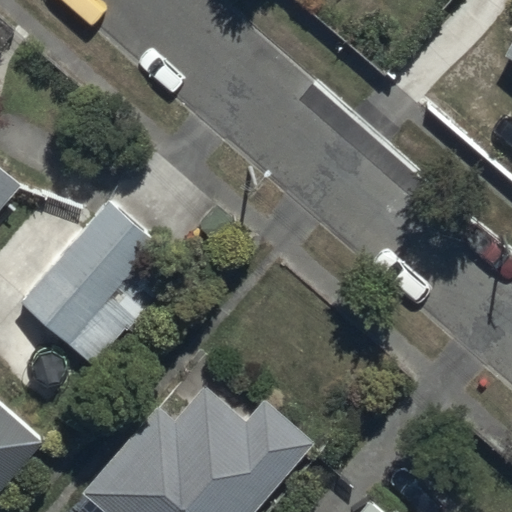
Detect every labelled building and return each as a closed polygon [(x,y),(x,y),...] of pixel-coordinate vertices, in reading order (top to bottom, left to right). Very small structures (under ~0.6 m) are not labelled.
[(511,33),(503,50),(511,54),(511,33)] [(0,204),(21,180),(0,162),(0,204)] [(157,243),(108,198),(17,298),(103,375),(141,332),(129,322),(167,279),(144,258),(157,243)] [(82,483),(113,511),(249,511),(316,439),(263,390),(245,416),(203,380),(173,413),(158,400),(82,483)] [(0,486),(41,437),(0,402),(0,486)] [(408,511),(392,498),(386,504),(366,486),(342,511),(408,511)]
